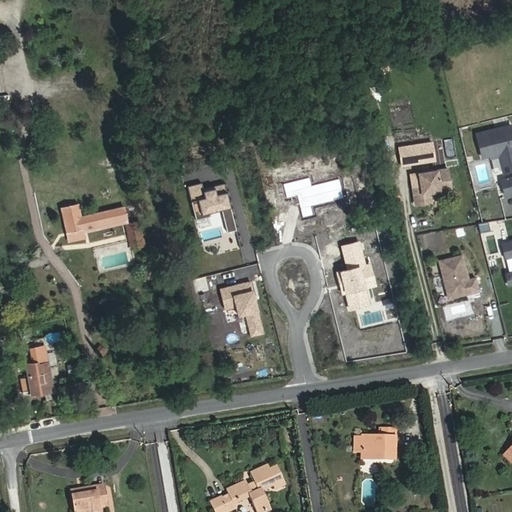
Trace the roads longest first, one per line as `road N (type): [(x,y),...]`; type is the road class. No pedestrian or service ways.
road 1 (residential): [(511,357),(0,448)]
road 2 (unknown): [(437,370),(465,511)]
